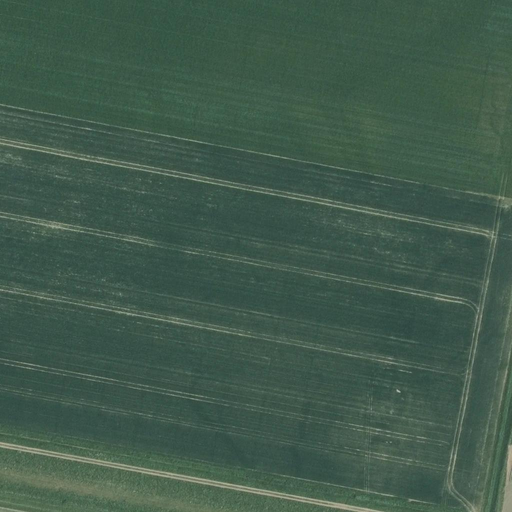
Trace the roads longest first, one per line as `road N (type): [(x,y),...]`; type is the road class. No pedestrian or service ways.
road 1 (track): [(0,441),(392,511)]
road 2 (track): [(0,488),(128,511)]
